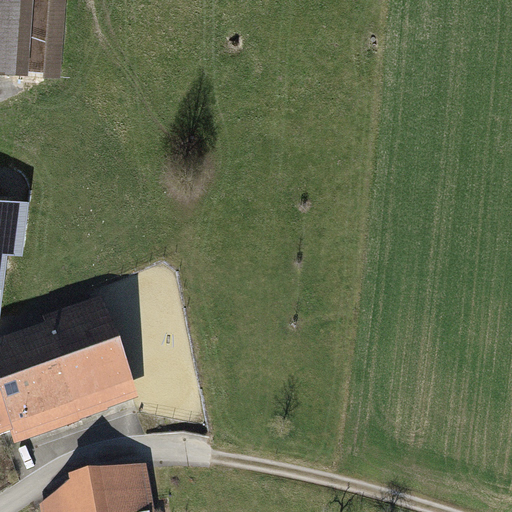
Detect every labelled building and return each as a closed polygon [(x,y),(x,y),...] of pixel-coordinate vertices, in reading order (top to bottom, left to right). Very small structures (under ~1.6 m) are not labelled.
[(39,0),(0,0),(0,74),(34,77),(39,0)] [(69,0),(52,0),(48,76),(64,77),(69,0)] [(0,317),(10,319),(22,229),(8,227),(12,197),(0,195),(0,317)] [(0,439),(17,434),(21,447),(141,408),(106,299),(48,318),(51,327),(0,343),(0,439)] [(159,511),(152,467),(74,481),(76,490),(44,509),(44,511),(159,511)]
